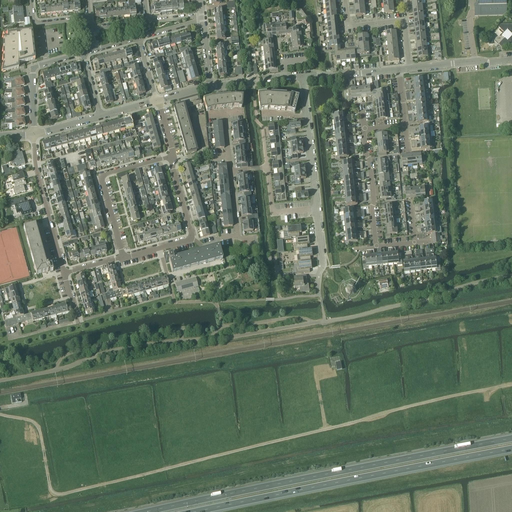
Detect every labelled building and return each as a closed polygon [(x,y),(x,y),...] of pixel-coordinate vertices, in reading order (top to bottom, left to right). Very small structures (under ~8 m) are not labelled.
[(140,0),(130,0),(128,0),(129,6),(130,16),(136,15),(136,12),(135,7),(133,8),(132,4),(134,4),(140,3),(140,0)] [(478,0),(478,2),(474,6),(474,13),(478,16),(507,16),(506,0),(478,0)] [(152,7),(151,7),(152,11),(152,12),(154,13),(160,13),(159,2),(153,3),(153,5),(152,6),(152,7)] [(22,6),(12,7),(14,24),(24,22),(22,6)] [(101,9),(95,9),(96,18),(100,17),(100,19),(106,18),(105,11),(101,11),(101,9)] [(282,25),(280,25),(281,36),(289,35),(288,29),(287,22),(282,23),(282,25)] [(266,33),(267,39),(272,38),(271,37),(270,26),(268,27),(268,24),(263,25),(263,33),(266,33)] [(505,33),(502,36),(505,39),(499,45),(501,47),(511,47),(511,24),(501,25),(498,27),(505,33)] [(293,29),(288,29),(289,35),(290,35),(290,34),(300,33),(300,31),(302,30),(302,25),(293,26),(293,29)] [(2,72),(2,73),(18,68),(22,67),(21,64),(35,60),(33,54),(34,53),(32,47),(33,46),(31,40),(32,40),(30,32),(17,34),(16,31),(4,32),(2,39),(4,39),(2,47),(4,47),(2,54),(4,54),(2,62),(4,62),(2,72)] [(184,34),(178,36),(180,43),(183,42),(184,44),(186,43),(186,44),(191,42),(189,35),(186,35),(186,34),(184,34)] [(262,45),(263,47),(272,46),(272,38),(267,39),(259,40),(260,45),(262,45)] [(158,49),(156,42),(151,44),(152,47),(149,48),(150,52),(153,52),(153,50),(158,49)] [(302,47),(301,42),(291,44),(292,46),(289,46),(290,52),(298,51),(298,48),(302,47)] [(340,49),(335,50),(335,52),(331,53),(331,55),(336,54),(336,62),(341,61),(340,51),(340,49)] [(185,64),(187,64),(193,62),(192,56),(183,59),(185,64)] [(104,64),(102,57),(96,59),(97,64),(94,65),(95,70),(100,69),(99,66),(104,64)] [(152,61),(154,67),(161,65),(160,62),(163,61),(162,58),(159,59),(152,61)] [(75,65),(69,67),(71,73),(76,72),(77,74),(80,73),(78,66),(77,66),(76,66),(75,66),(75,65)] [(275,65),(265,66),(265,71),(269,70),(269,73),(278,72),(277,67),(275,67),(275,65)] [(130,79),(133,79),(133,78),(140,77),(138,71),(132,73),(129,74),(130,79)] [(49,80),(47,73),(42,74),(43,81),(46,89),(51,88),(51,85),(49,80)] [(11,84),(11,89),(20,86),(20,87),(24,86),(24,85),(24,80),(22,80),(22,79),(21,80),(20,76),(4,81),(4,84),(11,84)] [(405,83),(405,86),(427,84),(427,81),(429,81),(428,76),(418,77),(419,79),(413,80),(414,83),(411,83),(411,82),(405,83)] [(165,81),(159,83),(160,89),(163,88),(164,91),(171,89),(170,86),(167,87),(165,81)] [(375,96),(376,97),(385,95),(385,93),(387,92),(387,87),(382,88),(382,90),(377,91),(377,88),(378,88),(377,81),(374,82),(375,91),(373,91),(373,92),(373,97),(375,96)] [(371,97),(373,97),(373,92),(373,91),(372,84),(367,85),(367,87),(365,87),(366,97),(371,97)] [(11,94),(11,99),(20,96),(20,97),(24,96),(24,95),(24,90),(23,90),(22,89),(21,90),(20,87),(20,86),(11,89),(4,91),(4,94),(11,94)] [(143,87),(136,89),(138,95),(139,98),(143,97),(142,94),(145,93),(143,87)] [(76,94),(77,100),(87,97),(85,92),(79,94),(76,94)] [(45,97),(47,103),(55,100),(56,100),(55,97),(56,96),(55,94),(52,95),(45,97)] [(285,110),(287,110),(286,111),(294,113),(298,97),(290,95),(290,97),(285,97),(286,95),(270,94),(270,96),(266,96),(266,95),(266,94),(258,95),(259,111),(267,110),(267,109),(269,109),(269,110),(285,111),(285,110)] [(11,104),(11,109),(20,106),(21,107),(24,106),(24,105),(25,105),(25,100),(23,100),(23,99),(21,100),(20,97),(20,96),(11,99),(4,101),(4,104),(11,104)] [(194,98),(190,99),(192,106),(201,104),(200,96),(194,98)] [(230,96),(222,97),(224,109),(231,108),(231,107),(233,107),(233,108),(241,108),(242,96),(234,96),(234,97),(230,98),(230,96)] [(77,100),(79,105),(89,103),(87,97),(77,100)] [(224,109),(222,97),(215,98),(215,99),(211,100),(211,98),(203,100),(206,112),(214,110),(214,109),(216,109),(216,110),(224,109)] [(190,99),(182,101),(184,109),(192,106),(190,99)] [(407,104),(407,108),(429,105),(427,105),(427,101),(429,101),(428,100),(427,100),(416,101),(416,104),(413,105),(413,104),(407,104)] [(176,108),(173,108),(175,112),(176,112),(176,114),(175,114),(176,116),(178,124),(187,121),(184,109),(182,101),(175,103),(176,108)] [(48,108),(50,113),(56,112),(55,108),(59,108),(58,105),(55,106),(48,108)] [(11,114),(12,119),(21,117),(25,116),(24,115),(25,115),(25,110),(23,110),(23,109),(21,110),(21,107),(20,106),(11,109),(5,111),(5,114),(11,114)] [(333,117),(334,120),(354,118),(353,115),(348,115),(348,116),(345,117),(344,114),(339,114),(339,112),(331,113),(332,117),(333,117)] [(12,119),(5,121),(5,124),(12,124),(12,129),(18,128),(25,126),(25,125),(25,120),(23,120),(23,119),(22,120),(21,117),(12,119)] [(129,119),(123,120),(125,129),(130,128),(131,132),(135,131),(132,123),(130,123),(129,119)] [(120,121),(117,122),(120,130),(125,129),(123,120),(123,121),(122,120),(120,120),(120,121)] [(232,125),(233,130),(242,129),(241,124),(243,124),(243,120),(236,121),(237,124),(232,125)] [(114,123),(111,124),(114,132),(120,130),(117,122),(117,121),(114,122),(114,123)] [(187,121),(178,124),(180,132),(181,133),(182,133),(182,135),(181,135),(181,136),(182,139),(192,136),(187,121)] [(295,134),(295,129),(301,128),(300,122),(290,123),(291,131),(289,131),(289,135),(295,134)] [(111,124),(106,125),(108,134),(114,132),(111,124)] [(106,125),(100,127),(102,135),(108,134),(106,125)] [(273,132),(274,138),(275,138),(280,137),(278,125),(268,126),(269,132),(273,132)] [(100,127),(94,128),(96,137),(102,135),(100,127)] [(94,128),(88,130),(91,138),(96,137),(94,128)] [(88,130),(82,131),(85,140),(91,138),(88,130)] [(82,131),(77,133),(79,141),(85,140),(82,131)] [(77,133),(71,135),(73,143),(79,141),(77,133)] [(71,135),(65,136),(67,145),(73,143),(71,135)] [(239,141),(239,144),(245,144),(245,140),(243,141),(242,135),(233,136),(234,142),(239,141)] [(65,136),(59,138),(61,146),(67,145),(65,136)] [(192,136),(182,139),(184,147),(185,149),(186,149),(187,151),(185,151),(186,151),(187,155),(196,152),(192,136)] [(274,144),(275,151),(277,150),(281,150),(280,137),(275,138),(274,138),(270,138),(270,145),(274,144)] [(59,138),(53,139),(56,148),(61,146),(59,138)] [(303,148),(302,142),(296,143),(296,138),(289,138),(290,149),(303,148)] [(53,139),(48,141),(50,149),(56,148),(53,139)] [(44,151),(47,150),(50,149),(48,141),(42,142),(44,151)] [(431,142),(411,145),(412,148),(418,147),(417,146),(420,146),(421,149),(426,149),(427,151),(434,150),(434,146),(432,146),(431,142)] [(234,148),(235,154),(244,153),(246,153),(245,144),(239,144),(239,148),(234,148)] [(131,151),(133,158),(139,156),(141,155),(139,146),(134,147),(135,150),(132,151),(131,151)] [(303,148),(290,149),(292,160),(298,159),(297,154),(303,153),(303,148)] [(389,152),(388,148),(378,149),(379,151),(376,151),(377,156),(387,155),(386,153),(389,152)] [(9,156),(11,165),(15,164),(16,167),(25,164),(22,152),(20,153),(19,150),(14,152),(15,154),(9,156)] [(120,151),(123,161),(128,159),(126,151),(125,150),(120,151)] [(276,157),(276,163),(278,163),(282,163),(282,158),(285,158),(284,150),(281,150),(277,150),(275,151),(271,151),(272,157),(276,157)] [(357,150),(336,153),(337,153),(338,156),(336,156),(336,160),(344,159),(344,157),(349,157),(349,154),(352,154),(358,154),(357,150)] [(114,153),(117,162),(123,161),(120,151),(114,153)] [(109,154),(112,164),(117,162),(114,153),(109,154)] [(103,156),(106,165),(112,164),(109,154),(103,156)] [(421,154),(416,154),(417,164),(419,164),(420,166),(425,165),(424,158),(421,158),(421,154)] [(377,160),(378,166),(388,165),(387,162),(390,162),(389,157),(381,158),(381,160),(377,160)] [(245,158),(236,159),(236,160),(236,165),(241,165),(241,168),(248,167),(247,164),(247,158),(245,159),(245,158)] [(48,170),(47,170),(47,173),(48,173),(55,171),(58,170),(56,161),(48,163),(49,166),(47,167),(48,170)] [(277,170),(278,176),(279,175),(279,176),(284,175),(282,163),(278,163),(276,163),(272,163),(273,170),(277,170)] [(299,168),(298,163),(292,163),(292,167),(294,166),(295,174),(305,173),(305,167),(299,168)] [(6,166),(2,167),(4,175),(10,174),(9,169),(7,169),(6,166)] [(161,169),(150,171),(152,178),(154,177),(155,177),(162,175),(161,169)] [(82,176),(83,180),(90,179),(89,173),(86,174),(86,171),(84,171),(81,172),(80,172),(81,176),(82,176)] [(238,177),(238,182),(247,181),(247,176),(248,176),(248,172),(242,173),(242,176),(238,177)] [(23,173),(11,176),(12,180),(13,180),(15,188),(13,189),(15,195),(25,192),(23,186),(24,185),(23,180),(24,180),(23,173)] [(295,174),(293,174),(294,185),(301,184),(300,179),(306,178),(305,173),(295,174)] [(155,177),(154,177),(156,183),(164,181),(162,175),(155,177)] [(278,182),(279,188),(281,188),(285,188),(284,175),(279,176),(279,175),(278,176),(274,176),(274,183),(278,182)] [(121,180),(123,186),(130,184),(128,178),(121,180)] [(82,187),(85,186),(92,184),(90,179),(83,180),(83,181),(81,181),(82,187)] [(157,187),(154,187),(155,190),(166,187),(164,181),(156,183),(157,187)] [(123,186),(124,192),(131,190),(130,184),(123,186)] [(422,187),(420,188),(421,197),(426,197),(425,192),(428,192),(427,184),(422,185),(422,187)] [(405,187),(403,187),(403,195),(406,194),(406,199),(411,199),(410,189),(410,186),(405,187)] [(166,187),(155,190),(155,192),(158,191),(159,195),(160,195),(167,193),(166,187)] [(244,193),(244,196),(251,195),(250,187),(248,187),(239,188),(239,194),(244,193)] [(281,188),(279,188),(275,189),(276,195),(280,195),(280,201),(276,201),(276,202),(286,200),(285,188),(281,188)] [(295,189),(295,191),(296,199),(308,198),(308,192),(302,193),(301,188),(295,189)] [(124,192),(126,198),(133,196),(131,190),(124,192)] [(126,198),(128,204),(135,202),(137,201),(136,195),(133,196),(126,198)] [(240,200),(241,205),(250,204),(250,205),(252,205),(251,195),(244,196),(245,200),(240,200)] [(23,198),(9,202),(11,207),(14,206),(17,214),(20,213),(22,216),(24,215),(24,216),(32,213),(29,201),(24,203),(23,198)] [(414,205),(415,208),(436,206),(436,205),(434,206),(434,202),(436,202),(435,198),(428,199),(428,201),(423,202),(423,204),(420,205),(419,204),(414,205)] [(385,209),(385,211),(395,210),(395,205),(392,205),(392,203),(382,204),(383,209),(385,209)] [(163,206),(161,207),(163,213),(162,213),(162,216),(170,214),(169,211),(172,211),(170,205),(164,207),(163,206)] [(344,212),(344,216),(364,214),(364,210),(358,211),(355,212),(355,209),(349,209),(349,207),(341,208),(342,212),(344,212)] [(247,216),(247,219),(253,219),(252,210),(251,210),(250,210),(241,211),(241,212),(242,217),(247,216)] [(89,214),(91,220),(101,217),(99,212),(92,214),(89,214)] [(138,214),(131,216),(132,222),(139,220),(139,217),(140,216),(140,213),(138,214)] [(92,225),(93,225),(102,223),(101,217),(91,220),(92,225)] [(253,219),(247,219),(247,223),(243,223),(243,225),(243,231),(243,232),(253,231),(252,226),(254,226),(253,219)] [(102,223),(93,225),(94,228),(96,227),(97,230),(94,231),(95,233),(101,232),(100,230),(104,229),(102,223)] [(168,224),(166,225),(169,235),(175,233),(172,225),(169,226),(168,224)] [(23,228),(31,256),(36,275),(40,274),(50,271),(50,272),(53,271),(51,265),(46,266),(35,225),(23,228)] [(166,225),(160,226),(160,229),(163,236),(169,235),(166,225)] [(301,226),(291,227),(292,237),(299,237),(299,233),(301,233),(301,226)] [(157,227),(154,228),(157,238),(163,236),(160,229),(157,230),(157,227)] [(291,227),(287,227),(288,232),(283,232),(284,238),(292,237),(291,227)] [(151,231),(148,232),(151,240),(157,238),(154,228),(151,229),(151,231)] [(432,236),(432,237),(439,237),(439,235),(439,231),(437,231),(437,228),(417,230),(417,233),(423,232),(426,231),(426,234),(432,234),(432,236)] [(397,229),(387,230),(387,232),(385,232),(386,238),(390,237),(390,235),(398,234),(397,229)] [(72,231),(65,233),(67,239),(70,238),(71,240),(76,239),(76,236),(74,236),(72,231)] [(140,234),(133,236),(135,242),(138,241),(138,243),(145,241),(142,231),(141,232),(139,234),(140,234)] [(144,231),(142,231),(145,241),(151,240),(148,232),(145,233),(144,231)] [(346,237),(345,237),(345,238),(347,238),(347,241),(345,241),(345,245),(353,244),(352,242),(358,241),(358,238),(361,238),(361,239),(367,238),(366,235),(346,237)] [(294,243),(294,249),(307,248),(307,245),(310,245),(309,237),(296,239),(296,243),(294,243)] [(98,243),(99,247),(101,254),(106,252),(105,249),(110,247),(108,242),(98,243)] [(165,262),(169,261),(172,272),(222,258),(219,246),(176,258),(174,251),(170,252),(171,255),(167,256),(166,253),(163,254),(165,262)] [(395,248),(391,249),(393,264),(397,264),(397,266),(402,265),(401,256),(401,254),(398,254),(398,252),(396,253),(395,248)] [(297,256),(298,262),(310,260),(310,257),(313,257),(312,249),(299,251),(299,255),(297,256)] [(433,249),(429,250),(431,270),(436,269),(437,271),(440,270),(440,263),(436,263),(436,257),(433,258),(433,255),(433,249)] [(78,260),(76,251),(68,253),(69,258),(72,257),(73,261),(78,260)] [(372,267),(370,251),(367,251),(367,256),(365,256),(365,258),(362,258),(363,269),(368,269),(368,267),(372,267)] [(296,268),(297,274),(310,272),(310,269),(312,269),(311,262),(298,263),(299,268),(296,268)] [(106,269),(108,274),(116,272),(114,266),(111,267),(110,264),(102,266),(103,270),(106,269)] [(78,276),(75,277),(77,283),(84,281),(85,281),(86,281),(85,277),(84,272),(78,274),(78,276)] [(305,285),(305,283),(307,283),(306,276),(294,277),(295,288),(299,288),(300,293),(309,292),(309,285),(305,285)] [(175,284),(178,292),(197,287),(195,278),(175,284)] [(154,280),(156,288),(162,287),(160,279),(154,280)] [(148,282),(150,290),(156,288),(154,280),(148,282)] [(388,287),(387,283),(386,280),(379,282),(380,290),(388,288),(388,287)] [(142,284),(145,292),(150,290),(148,282),(142,284)] [(108,293),(109,299),(116,297),(114,292),(121,290),(119,284),(111,286),(112,288),(107,290),(108,293)] [(137,285),(139,293),(142,292),(143,295),(145,294),(145,292),(142,284),(137,285)] [(133,295),(139,293),(137,285),(135,286),(134,285),(131,286),(131,287),(133,295)] [(345,289),(346,293),(347,293),(349,294),(350,295),(353,294),(355,291),(354,287),(351,285),(347,286),(346,288),(345,289)] [(7,288),(8,295),(17,292),(15,286),(7,288)] [(86,286),(78,289),(80,294),(88,292),(86,286)] [(114,292),(116,297),(126,294),(127,297),(131,296),(131,298),(134,297),(133,295),(131,287),(121,290),(114,292)] [(88,292),(80,294),(81,300),(89,298),(92,297),(91,291),(88,292)] [(8,301),(10,300),(18,298),(17,292),(8,295),(6,295),(8,301)] [(9,307),(12,306),(20,304),(18,298),(10,300),(11,304),(9,304),(9,307)] [(59,306),(61,314),(71,311),(69,305),(65,306),(65,304),(59,306)] [(91,304),(83,306),(85,312),(87,312),(88,315),(95,313),(94,310),(93,305),(91,305),(91,304)] [(48,309),(50,317),(56,315),(53,307),(48,309)] [(42,310),(44,319),(50,317),(48,309),(42,310)] [(11,316),(12,319),(13,318),(14,320),(17,319),(16,318),(23,316),(21,310),(13,312),(14,315),(11,316)] [(36,312),(38,320),(44,319),(42,310),(36,312)] [(16,318),(17,319),(18,324),(32,320),(32,322),(38,320),(36,312),(23,316),(16,318)] [(20,394),(11,396),(12,404),(15,403),(14,400),(18,399),(21,399),(20,394)]
